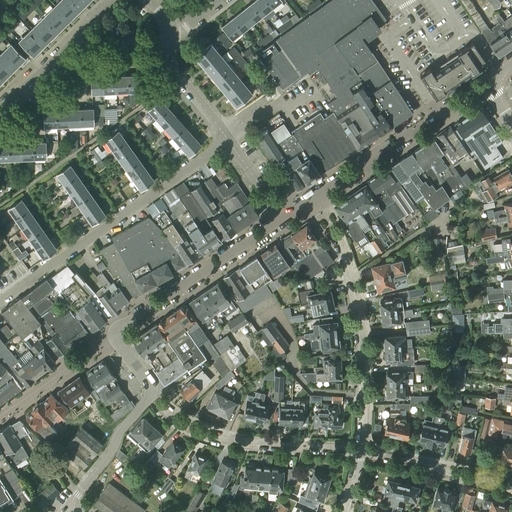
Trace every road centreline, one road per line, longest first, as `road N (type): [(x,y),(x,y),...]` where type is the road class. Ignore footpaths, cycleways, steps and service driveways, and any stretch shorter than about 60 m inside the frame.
road 1 (residential): [(282,219),(111,335),(144,381),(146,398)]
road 2 (residential): [(0,303),(228,141)]
road 3 (residential): [(361,451),(358,308),(337,241),(313,199)]
road 4 (residential): [(146,398),(213,439),(361,451)]
road 5 (residential): [(493,85),(313,199)]
road 6 (residential): [(0,111),(115,0)]
road 7 (residential): [(361,451),(511,487)]
road 8 (residential): [(146,398),(64,511)]
road 9 (residential): [(228,141),(169,67),(169,34)]
